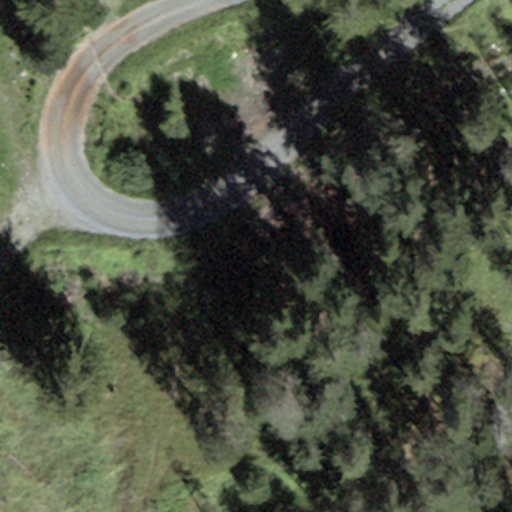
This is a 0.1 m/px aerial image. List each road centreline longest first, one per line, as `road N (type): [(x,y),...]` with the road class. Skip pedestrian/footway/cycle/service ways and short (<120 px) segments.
road 1 (track): [(57,184),(110,219),(161,227),(258,165),(456,0)]
road 2 (track): [(194,0),(112,30),(62,90),(51,141),(57,184)]
